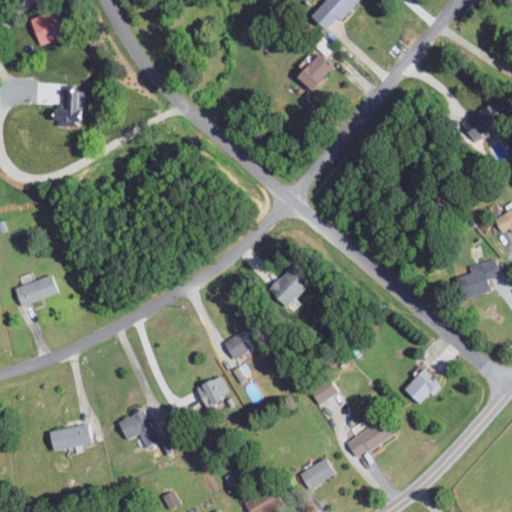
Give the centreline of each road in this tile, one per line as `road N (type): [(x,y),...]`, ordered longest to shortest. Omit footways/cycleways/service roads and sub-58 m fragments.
road 1 (residential): [(457,0),(290,197),(225,258),(78,345),(0,369)]
road 2 (residential): [(108,0),(126,38),(186,107),(511,385)]
road 3 (residential): [(511,389),(387,511)]
